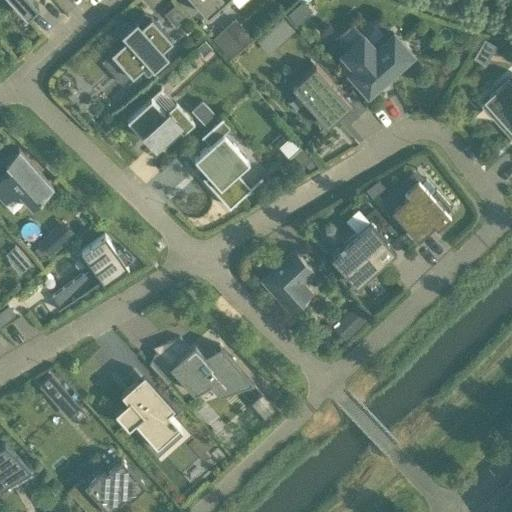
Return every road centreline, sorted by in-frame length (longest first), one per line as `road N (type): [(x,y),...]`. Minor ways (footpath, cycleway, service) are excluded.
road 1 (residential): [(195,262),(409,132),(445,141),(506,222),(330,387)]
road 2 (residential): [(19,85),(195,262)]
road 3 (residential): [(195,262),(0,377)]
road 4 (residential): [(195,262),(330,387)]
road 5 (residential): [(330,387),(199,511)]
road 6 (residential): [(330,387),(450,511)]
road 7 (residential): [(19,85),(105,0)]
